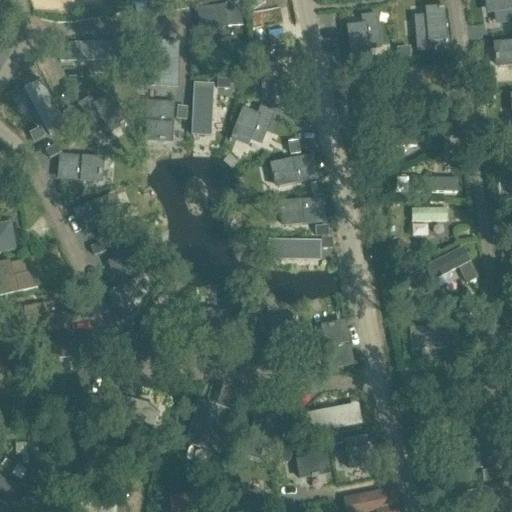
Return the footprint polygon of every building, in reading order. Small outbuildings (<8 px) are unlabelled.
[(497,13),(498,24),(511,22),(511,0),(489,0),(491,13),(497,13)] [(198,32),(244,27),(242,5),(195,10),(198,32)] [(427,18),(416,19),(419,53),(434,52),(433,43),(449,41),(446,9),(426,11),(427,18)] [(348,28),(353,57),(369,55),(369,50),(380,48),(375,15),(360,17),(361,26),(348,28)] [(113,42),(59,44),(59,64),(114,62),(113,42)] [(142,42),(141,88),(180,88),(180,43),(142,42)] [(511,44),(494,46),(496,71),(511,69),(511,44)] [(40,80),(23,89),(49,137),(66,128),(40,80)] [(194,84),(192,137),(212,138),(214,85),(194,84)] [(91,98),(78,106),(95,136),(106,130),(110,137),(126,128),(110,99),(96,107),(91,98)] [(147,143),(171,144),(173,105),(149,104),(147,143)] [(241,110),(230,140),(247,147),(250,139),(261,143),(273,114),(259,108),(256,116),(241,110)] [(415,132),(374,133),(375,150),(416,149),(415,132)] [(60,157),(59,180),(100,183),(101,161),(60,157)] [(314,157),(270,167),(275,191),(319,182),(314,157)] [(412,180),(411,194),(456,195),(456,181),(432,180),(424,180),(412,180)] [(71,209),(81,207),(77,189),(68,190),(71,209)] [(114,198),(74,214),(82,235),(122,220),(114,198)] [(324,201),(279,206),(282,230),(327,225),(324,201)] [(417,211),(411,211),(411,224),(446,223),(446,211),(426,211),(417,211)] [(0,253),(14,251),(12,239),(9,224),(0,225),(0,253)] [(114,262),(107,265),(112,278),(144,265),(140,254),(147,251),(141,235),(108,247),(114,262)] [(268,244),(268,264),(321,263),(321,243),(268,244)] [(457,270),(465,286),(477,280),(461,250),(423,270),(430,283),(457,270)] [(9,262),(0,264),(0,296),(37,288),(33,273),(25,275),(12,278),(10,266),(9,262)] [(142,299),(134,282),(108,295),(121,321),(136,313),(131,304),(142,299)] [(153,312),(138,350),(159,359),(175,320),(153,312)] [(200,312),(194,356),(217,360),(223,315),(200,312)] [(24,320),(16,320),(17,335),(66,331),(65,316),(33,319),(24,320)] [(241,318),(234,361),(253,364),(259,320),(241,318)] [(282,331),(270,332),(274,366),(289,364),(288,356),(303,355),(299,322),(281,324),(282,331)] [(346,324),(320,329),(329,374),(354,369),(346,324)] [(446,329),(409,331),(410,353),(447,351),(446,329)] [(85,342),(31,346),(33,365),(86,361),(85,342)] [(470,388),(421,395),(423,413),(472,406),(470,388)] [(106,397),(102,414),(154,427),(159,410),(106,397)] [(198,406),(186,445),(220,456),(232,418),(198,406)] [(359,408),(305,418),(308,436),(362,425),(359,408)] [(267,425),(256,423),(248,455),(262,459),(263,452),(279,456),(287,425),(269,420),(267,425)] [(41,434),(27,435),(29,482),(43,481),(41,434)] [(374,438),(344,443),(349,473),(379,468),(374,438)] [(468,441),(434,446),(436,465),(444,464),(445,476),(481,471),(478,455),(470,456),(468,441)] [(324,446),(295,452),(300,482),(330,477),(324,446)] [(115,448),(77,447),(76,478),(114,480),(115,448)] [(0,478),(0,495),(12,503),(20,491),(6,482),(0,478)] [(248,490),(231,491),(231,511),(261,511),(261,496),(249,496),(248,490)] [(486,490),(441,501),(443,511),(473,511),(490,508),(486,490)] [(397,511),(394,491),(345,501),(346,511),(397,511)] [(204,511),(204,498),(171,500),(171,511),(204,511)] [(74,501),(73,511),(116,511),(118,505),(74,501)]
